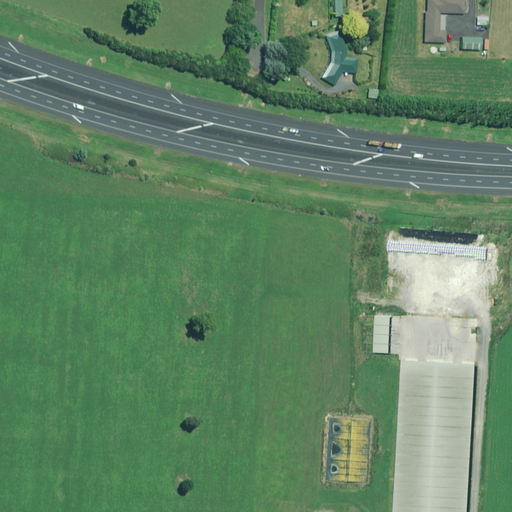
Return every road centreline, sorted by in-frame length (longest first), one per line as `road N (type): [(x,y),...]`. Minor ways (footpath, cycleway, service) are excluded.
road 1 (motorway): [(0,52),(247,125),(511,160)]
road 2 (motorway): [(511,183),(246,154),(0,85)]
